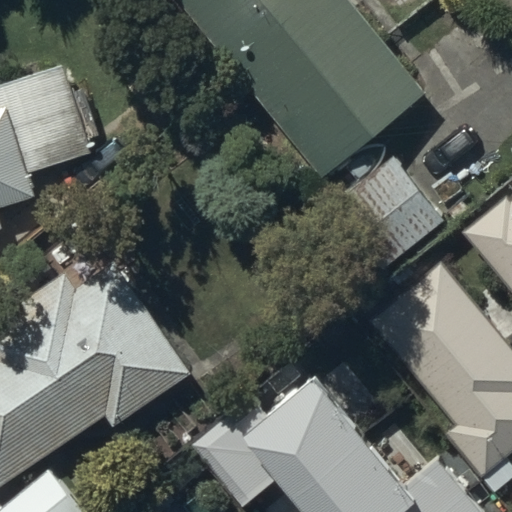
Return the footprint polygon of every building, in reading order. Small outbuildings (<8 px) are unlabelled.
[(426,89),(353,0),(181,0),(321,173),(426,89)] [(0,202),(32,192),(25,171),(92,150),(63,59),(0,78),(0,202)] [(380,264),(445,209),(389,144),(325,198),(380,264)] [(511,197),(509,199),(506,195),(463,232),(511,290),(511,197)] [(0,481),(105,411),(112,421),(190,369),(100,237),(0,303),(0,481)] [(511,343),(442,257),(369,316),(454,420),(443,429),(494,491),(511,476),(511,462),(503,452),(511,445),(511,343)] [(488,511),(493,508),(420,418),(359,467),(394,511),(488,511)] [(0,511),(85,511),(46,464),(0,502),(0,511)]
